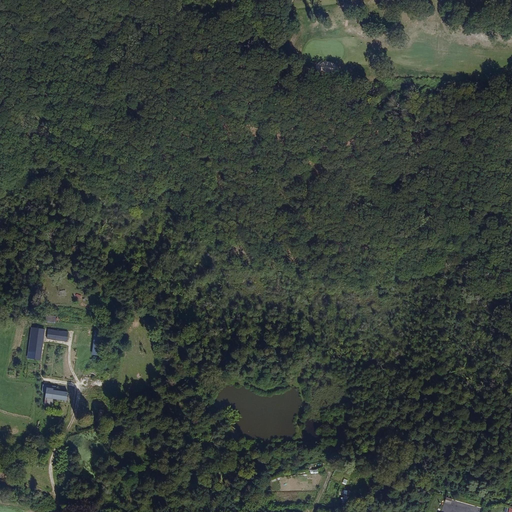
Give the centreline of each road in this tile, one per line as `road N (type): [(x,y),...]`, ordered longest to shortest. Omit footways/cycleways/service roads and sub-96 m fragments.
road 1 (track): [(56,506),(49,457),(71,419),(76,390),(67,344)]
road 2 (track): [(0,501),(126,511)]
